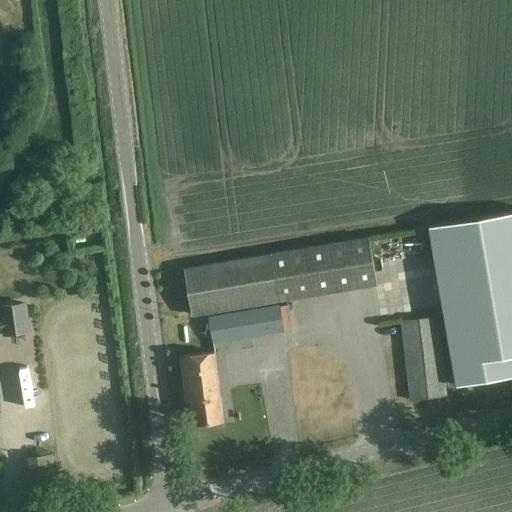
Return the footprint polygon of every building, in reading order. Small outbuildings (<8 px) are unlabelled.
[(511,212),(430,226),(457,386),(511,376),(511,212)] [(379,284),(372,236),(186,265),(194,313),(379,284)] [(0,330),(5,330),(5,334),(29,331),(25,303),(1,306),(3,317),(0,317),(0,330)] [(286,332),(282,303),(210,314),(214,343),(286,332)] [(402,321),(406,353),(411,400),(446,396),(444,376),(437,316),(402,321)] [(216,352),(200,354),(180,356),(186,401),(190,401),(193,425),(224,422),(216,352)] [(53,455),(29,458),(33,490),(57,487),(53,455)]
